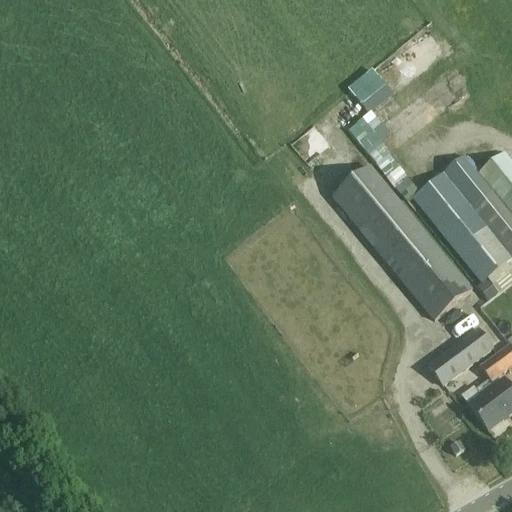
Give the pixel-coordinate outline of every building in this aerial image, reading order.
[(329,103),(346,126),(364,113),(357,103),(383,84),(373,70),(329,103)] [(308,162),(327,142),(311,127),(292,147),(308,162)] [(511,163),(505,155),(478,175),(477,176),(511,218),(511,163)] [(511,218),(477,176),(478,175),(466,159),(414,199),(481,286),(486,282),(511,262),(511,218)] [(331,200),(433,323),(473,291),(370,167),(331,200)] [(497,297),(486,282),(481,286),(477,289),(489,303),(497,297)] [(444,389),(494,351),(477,330),(427,368),(444,389)] [(426,346),(431,355),(455,342),(449,333),(426,346)] [(481,398),(468,407),(489,434),(511,416),(511,392),(503,381),(501,378),(508,373),(509,375),(511,373),(511,350),(509,347),(479,369),(489,382),(476,391),(481,398)] [(459,445),(451,450),(456,458),(464,453),(459,445)]
